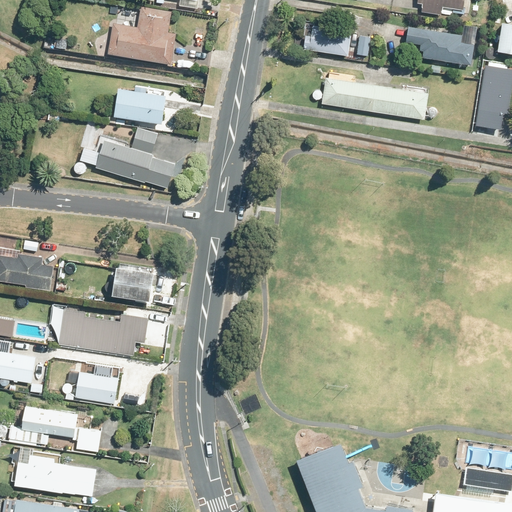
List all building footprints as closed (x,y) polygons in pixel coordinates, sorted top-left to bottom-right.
[(424,2),(423,10),(443,13),(444,5),(465,8),(465,0),(419,0),(420,1),(424,2)] [(321,13),(336,14),(336,4),(322,2),(321,13)] [(114,22),(109,52),(172,63),(178,32),(169,31),(173,10),(142,5),(142,9),(134,7),(133,11),(141,12),(139,26),(114,22)] [(511,21),(505,20),(500,48),(511,50),(511,21)] [(209,23),(199,22),(197,40),(207,41),(209,23)] [(372,35),(353,32),(353,30),(315,24),(314,35),(307,34),(305,47),(350,54),(350,52),(370,55),(372,35)] [(464,33),(410,25),(408,40),(425,43),(423,56),(473,63),(476,43),(463,41),(464,33)] [(68,38),(58,38),(57,47),(67,48),(68,38)] [(324,102),(426,118),(430,92),(327,76),(324,102)] [(121,86),(116,114),(164,122),(169,94),(148,90),(148,86),(141,85),(140,89),(121,86)] [(48,119),(59,121),(60,114),(49,112),(48,119)] [(511,114),(501,113),(500,120),(495,119),(495,127),(499,127),(499,134),(511,134),(511,114)] [(155,156),(155,154),(152,153),(159,132),(139,126),(133,146),(106,138),(98,165),(119,172),(118,175),(125,177),(126,174),(169,186),(176,162),(155,156)] [(41,241),(26,239),(25,249),(40,252),(41,241)] [(0,254),(0,279),(27,283),(27,286),(51,289),(54,264),(43,263),(44,256),(19,253),(20,250),(1,248),(0,254)] [(115,293),(152,299),(157,271),(120,265),(115,293)] [(119,322),(89,318),(90,315),(68,311),(63,345),(138,357),(139,347),(139,343),(149,344),(153,320),(126,316),(125,322),(119,322)] [(23,326),(8,324),(6,337),(21,339),(23,326)] [(0,376),(34,381),(37,356),(10,352),(11,347),(0,344),(0,376)] [(77,396),(116,402),(116,398),(128,400),(131,378),(81,371),(77,396)] [(49,443),(50,435),(45,434),(45,430),(75,435),(74,439),(79,440),(77,448),(100,451),(103,430),(85,427),(87,416),(79,414),(79,413),(27,405),(23,427),(12,425),(9,441),(37,445),(38,441),(49,443)] [(415,511),(368,504),(350,456),(344,440),(318,450),(299,457),(319,511),(415,511)] [(13,480),(17,481),(17,484),(93,495),(97,467),(59,462),(61,454),(46,452),(45,454),(32,452),(30,462),(20,461),(19,467),(14,466),(13,480)] [(465,483),(511,490),(511,473),(468,467),(465,483)] [(5,498),(3,511),(13,511),(16,500),(5,498)] [(80,511),(81,508),(63,505),(63,502),(54,500),(54,503),(18,498),(16,511),(80,511)]
